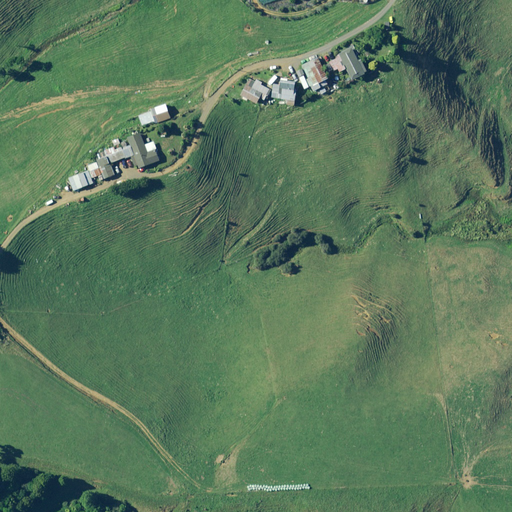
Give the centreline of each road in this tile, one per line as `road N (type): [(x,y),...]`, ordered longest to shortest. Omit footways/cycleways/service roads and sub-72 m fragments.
road 1 (track): [(0,246),(32,211),(175,160),(193,145),(222,88),(282,61)]
road 2 (unclassified): [(405,0),(387,17),(282,61)]
